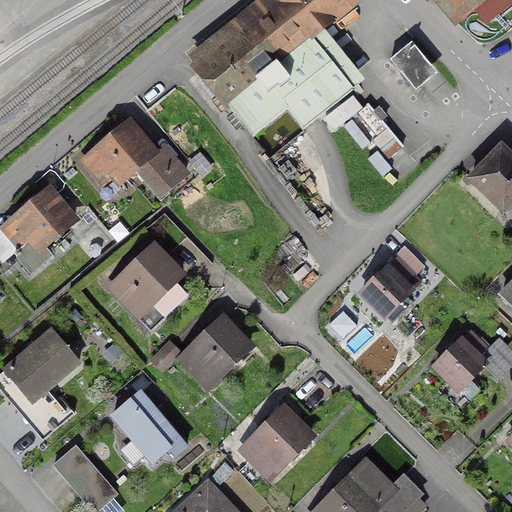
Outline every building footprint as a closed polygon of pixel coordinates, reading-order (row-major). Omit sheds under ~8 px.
[(251,139),(268,160),(303,133),(302,131),(357,87),(328,51),(322,56),(308,38),(349,5),(345,0),(282,0),(196,70),(251,139)] [(440,0),(457,19),(480,0),(440,0)] [(437,71),(412,43),(393,59),(417,88),(437,71)] [(159,199),(182,179),(162,154),(156,160),(152,155),(151,156),(126,127),(115,136),(112,131),(100,141),(104,145),(82,164),(102,188),(113,178),(118,184),(134,170),(159,199)] [(511,223),(511,162),(499,149),(469,181),(511,223)] [(66,206),(74,200),(64,189),(57,194),(66,206)] [(35,202),(32,198),(20,207),(24,212),(2,231),(18,250),(12,255),(27,274),(46,258),(39,250),(71,223),(46,193),(35,202)] [(148,331),(184,296),(172,284),(178,278),(151,250),(109,291),(148,331)] [(400,304),(410,293),(402,286),(411,276),(394,260),(381,272),(377,267),(372,273),(376,277),(359,294),(390,325),(405,309),(400,304)] [(247,350),(220,322),(209,332),(204,327),(195,337),(199,342),(178,363),(204,390),(247,350)] [(455,345),(451,341),(448,344),(445,347),(449,351),(433,368),(458,393),(483,367),(476,360),(485,350),(468,333),(455,345)] [(30,403),(75,365),(49,334),(4,372),(5,373),(0,376),(0,392),(17,413),(30,402),(30,403)] [(160,373),(178,355),(168,344),(149,363),(160,373)] [(183,451),(136,395),(111,416),(152,465),(167,452),(173,459),(183,451)] [(308,439),(281,412),(270,423),(265,418),(256,427),(261,432),(240,453),(267,480),(308,439)] [(370,511),(392,491),(364,464),(338,490),(334,486),(324,495),(329,500),(317,511),(370,511)] [(69,488),(78,498),(100,480),(91,470),(69,488)] [(230,511),(205,486),(177,511),(230,511)] [(417,511),(422,508),(410,495),(392,511),(417,511)]
